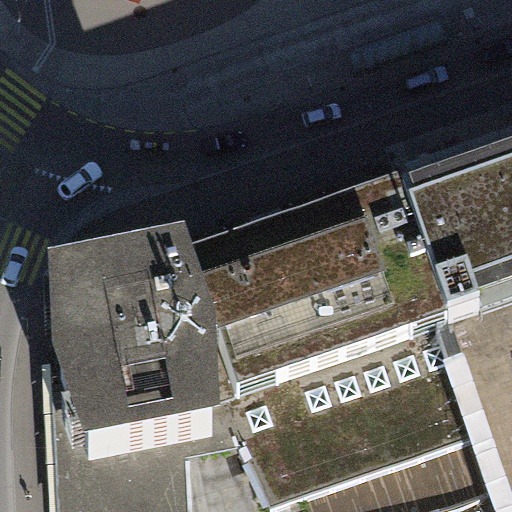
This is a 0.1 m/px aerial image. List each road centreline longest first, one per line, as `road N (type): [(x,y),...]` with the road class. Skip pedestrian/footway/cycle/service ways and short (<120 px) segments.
road 1 (secondary): [(91,153),(159,157),(281,131),(511,50)]
road 2 (tertiary): [(0,325),(14,262),(91,153)]
